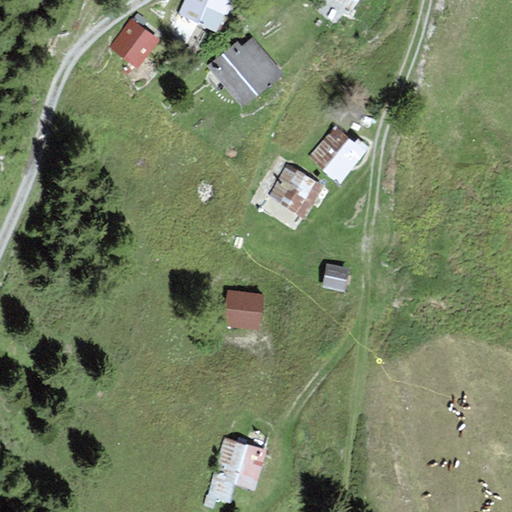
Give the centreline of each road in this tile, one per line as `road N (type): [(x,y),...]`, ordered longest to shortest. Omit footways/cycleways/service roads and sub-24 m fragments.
road 1 (track): [(428,0),(375,144),(363,318)]
road 2 (track): [(0,236),(61,79),(88,37),(141,0)]
road 3 (track): [(363,318),(424,511)]
road 4 (track): [(363,318),(284,429)]
